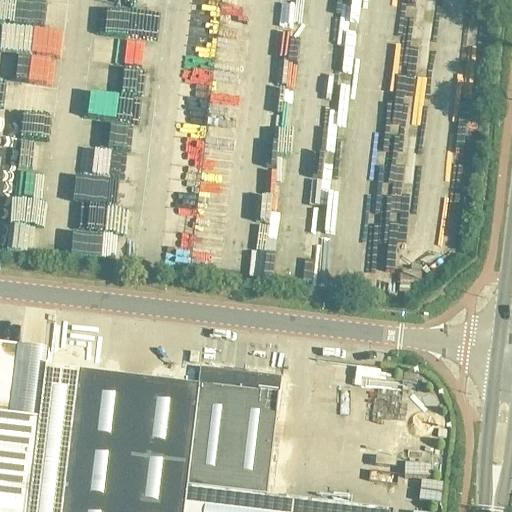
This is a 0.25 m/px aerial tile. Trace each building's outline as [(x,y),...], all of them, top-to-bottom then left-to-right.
[(245,25),(221,24),(217,99),(242,100),(245,25)] [(39,30),(34,76),(61,79),(63,58),(44,56),(46,38),(52,39),(52,31),(39,30)] [(123,68),(146,69),(147,35),(124,35),(123,68)] [(391,66),(391,86),(410,86),(409,65),(391,66)] [(167,254),(212,260),(216,233),(223,234),(240,114),(230,112),(229,120),(213,118),(205,173),(197,172),(199,154),(183,151),(180,176),(202,179),(201,187),(207,188),(203,218),(172,214),(167,254)] [(51,169),(50,139),(19,140),(20,170),(51,169)] [(80,174),(111,175),(112,144),(80,143),(80,174)] [(377,231),(395,232),(402,146),(364,143),(361,171),(382,173),(377,231)] [(32,193),(32,170),(15,170),(15,193),(32,193)] [(355,511),(266,501),(281,380),(200,371),(197,391),(79,376),(17,370),(18,366),(20,349),(0,346),(0,511),(355,511)]
